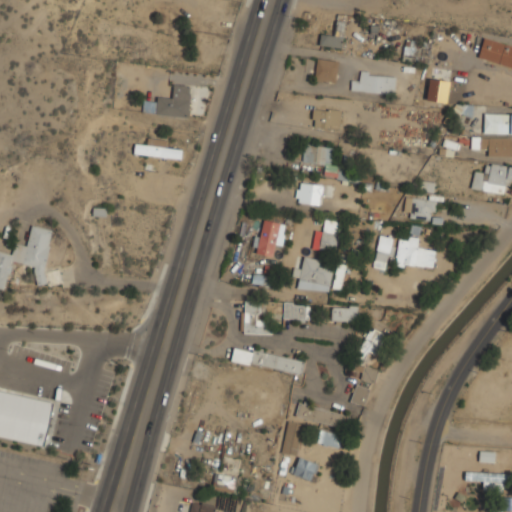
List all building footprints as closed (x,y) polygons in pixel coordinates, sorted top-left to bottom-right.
[(321,32),(320,45),(342,48),(345,20),(336,19),(334,34),(321,32)] [(404,62),(430,62),(430,40),(404,40),(404,62)] [(491,59),(511,66),(511,46),(496,42),(491,59)] [(315,79),(336,81),(338,59),(317,57),(315,79)] [(351,79),(350,88),(394,94),(396,74),(362,69),(360,80),(351,79)] [(428,96),(444,97),(445,73),(429,72),(428,96)] [(172,97),(156,97),(155,115),(188,116),(189,85),(173,85),(172,97)] [(457,124),(458,115),(472,116),(473,104),(450,102),(448,123),(457,124)] [(341,127),(341,108),(313,108),(313,127),(341,127)] [(511,112),(484,112),(484,132),(511,132),(511,112)] [(485,155),(511,155),(511,136),(485,136),(485,155)] [(146,145),(134,143),(133,153),(181,159),(182,149),(165,147),(166,140),(147,137),(146,145)] [(303,161),(326,164),(324,176),(355,180),(356,168),(330,165),(333,146),(305,142),(303,161)] [(505,183),(511,183),(511,165),(487,161),(485,172),(474,170),(471,187),(503,193),(505,183)] [(296,201),(320,205),(322,184),(299,181),(296,201)] [(406,218),(434,218),(434,197),(406,197),(406,218)] [(281,246),(287,223),(263,218),(255,252),(271,256),(273,245),(281,246)] [(315,229),(312,248),(337,252),(342,222),(325,219),(323,230),(315,229)] [(53,231),(31,226),(26,246),(14,243),(11,254),(0,251),(0,288),(5,290),(12,261),(37,266),(33,282),(41,284),(53,231)] [(394,235),(377,235),(377,267),(384,267),(384,259),(394,259),(394,235)] [(434,266),(434,248),(418,247),(419,236),(398,236),(397,264),(434,266)] [(300,287),(329,292),(334,260),(304,256),(302,267),(295,266),(294,275),(301,276),(300,287)] [(347,288),(347,263),(335,263),(335,288),(347,288)] [(259,319),(259,299),(242,299),(242,332),(267,332),(267,319),(259,319)] [(283,318),(308,318),(308,302),(283,302),(283,318)] [(358,320),(358,305),(331,305),(331,320),(358,320)] [(373,383),(379,369),(362,361),(367,349),(379,354),(388,334),(371,326),(354,364),(364,369),(360,377),(373,383)] [(301,373),(304,358),(233,346),(231,361),(301,373)] [(371,387),(356,382),(350,401),(364,406),(371,387)] [(51,401),(0,391),(0,436),(42,445),(51,401)] [(349,413),(298,403),(295,416),(346,426),(349,413)] [(305,423),(289,419),(280,451),(296,456),(305,423)] [(342,435),(317,427),(313,440),(337,448),(342,435)] [(292,472),(311,480),(319,463),(300,455),(292,472)] [(503,489),(503,481),(511,481),(511,472),(466,470),(465,479),(483,480),(483,488),(503,489)] [(214,511),(215,504),(191,501),(189,511),(214,511)]
